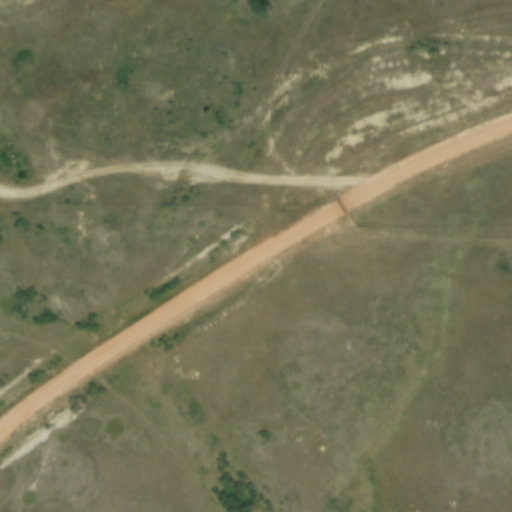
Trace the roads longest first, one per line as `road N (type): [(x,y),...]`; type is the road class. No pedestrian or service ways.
road 1 (residential): [(511,123),(393,176),(158,319),(0,434)]
road 2 (track): [(0,189),(34,190),(69,168),(103,164),(377,186)]
road 3 (track): [(237,177),(264,122),(302,82),(341,57),(390,42),(511,44)]
road 4 (track): [(310,227),(511,241)]
